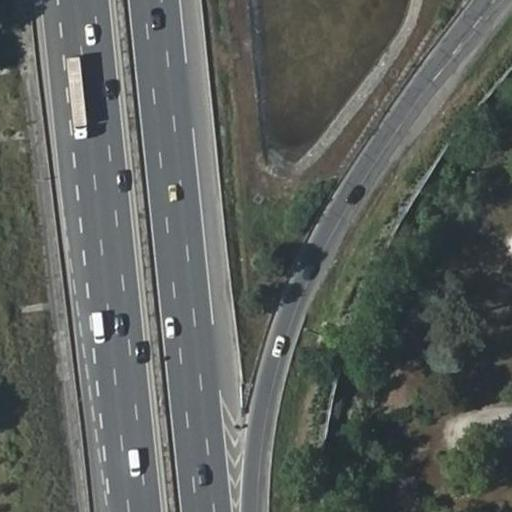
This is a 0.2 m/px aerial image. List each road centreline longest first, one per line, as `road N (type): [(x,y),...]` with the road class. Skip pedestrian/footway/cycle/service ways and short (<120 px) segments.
road 1 (motorway): [(250,511),(264,383),(290,303),(378,146),(488,0)]
road 2 (motorway): [(85,0),(139,511)]
road 3 (motorway): [(205,511),(161,0)]
